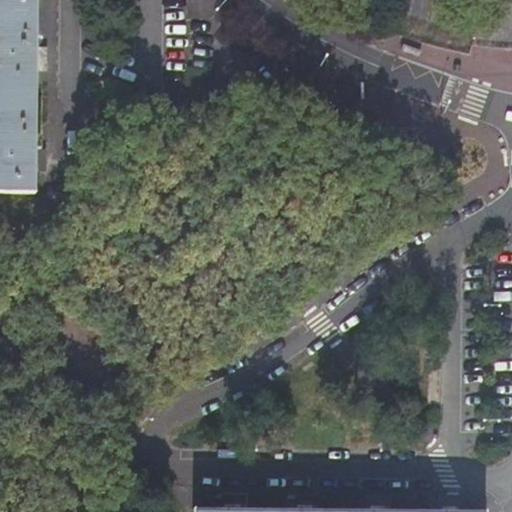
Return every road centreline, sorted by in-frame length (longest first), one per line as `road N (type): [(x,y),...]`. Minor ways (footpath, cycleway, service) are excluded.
road 1 (residential): [(78,0),(78,113),(93,126),(127,129),(148,120),(156,96),(158,0)]
road 2 (tertiary): [(511,108),(348,52),(259,0)]
